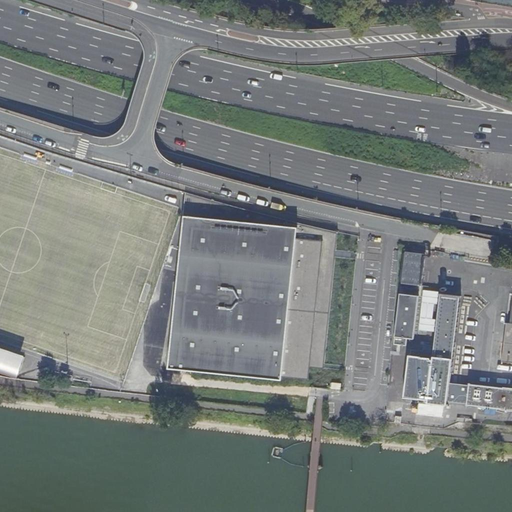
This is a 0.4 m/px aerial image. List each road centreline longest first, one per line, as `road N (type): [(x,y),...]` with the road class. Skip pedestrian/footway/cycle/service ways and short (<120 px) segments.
road 1 (motorway): [(0,76),(263,157),(511,209)]
road 2 (motorway): [(511,133),(254,89),(0,21)]
road 3 (secondary): [(173,29),(278,54),(511,40)]
road 4 (unclassified): [(134,160),(436,236)]
road 5 (secondary): [(485,22),(309,37),(177,11)]
road 6 (motorway): [(511,108),(321,19),(255,0)]
road 7 (residential): [(0,116),(134,160)]
